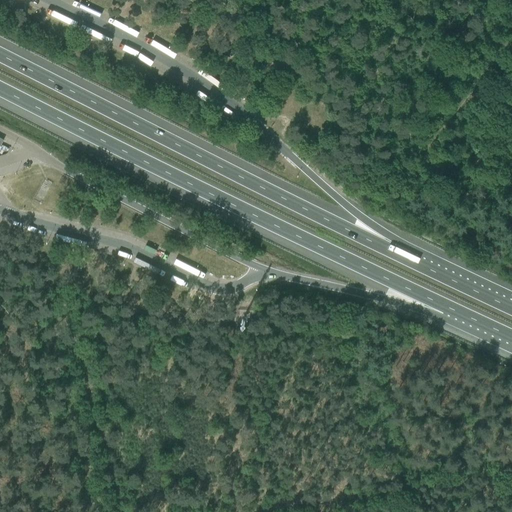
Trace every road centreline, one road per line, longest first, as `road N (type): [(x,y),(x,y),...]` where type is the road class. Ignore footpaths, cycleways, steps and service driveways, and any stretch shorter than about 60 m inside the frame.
road 1 (motorway): [(0,89),(446,307)]
road 2 (motorway): [(407,259),(0,55)]
road 3 (motorway): [(407,259),(211,88)]
road 4 (motorway): [(278,273),(446,307)]
